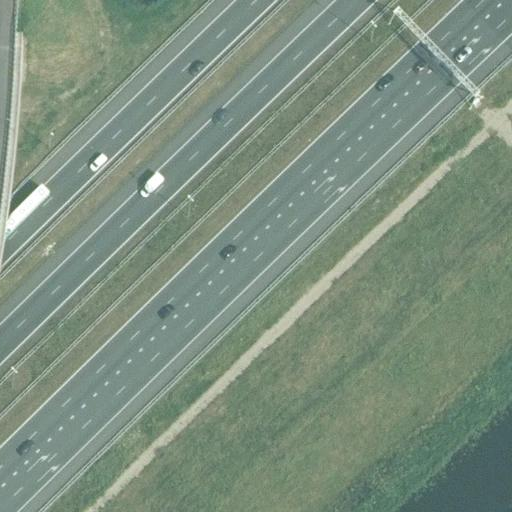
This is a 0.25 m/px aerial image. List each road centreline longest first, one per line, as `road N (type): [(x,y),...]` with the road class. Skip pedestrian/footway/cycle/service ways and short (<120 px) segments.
road 1 (motorway): [(0,491),(510,0)]
road 2 (motorway): [(358,0),(0,346)]
road 3 (motorway): [(258,0),(0,244)]
